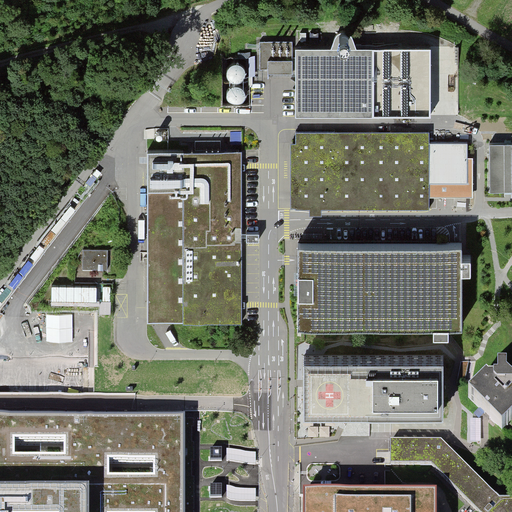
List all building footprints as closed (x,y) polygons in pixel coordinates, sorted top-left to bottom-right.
[(332,50),(296,51),(297,118),(430,119),(430,51),(357,50),(354,41),(351,35),(347,32),(341,32),(337,35),(334,41),(332,50)] [(244,87),(229,86),(228,99),(243,100),(244,87)] [(431,128),(297,129),(297,139),(293,139),(293,205),(313,205),(313,211),(322,211),(322,205),(431,205),(431,196),(473,196),(473,158),(469,158),(469,140),(431,140),(431,128)] [(511,140),(487,141),(488,189),(507,189),(511,188),(511,140)] [(242,147),(147,147),(149,318),(242,318),(242,306),(242,167),(242,147)] [(298,277),(298,322),(462,321),(461,238),(446,238),(298,239),(298,256),(298,277)] [(108,247),(84,247),(83,267),(108,268),(108,247)] [(112,312),(112,282),(52,282),(52,301),(101,301),(101,312),(112,312)] [(443,355),(306,355),(306,410),(365,410),(443,409),(443,355)] [(483,411),(502,430),(511,420),(511,379),(507,380),(507,369),(497,369),(498,381),(488,380),(487,377),(468,395),(483,411)] [(0,511),(187,511),(188,415),(0,414),(0,511)] [(443,440),(391,440),(391,463),(431,464),(477,511),(511,511),(511,498),(501,499),(443,440)] [(346,489),(304,489),(303,511),(436,511),(437,489),(346,489)]
